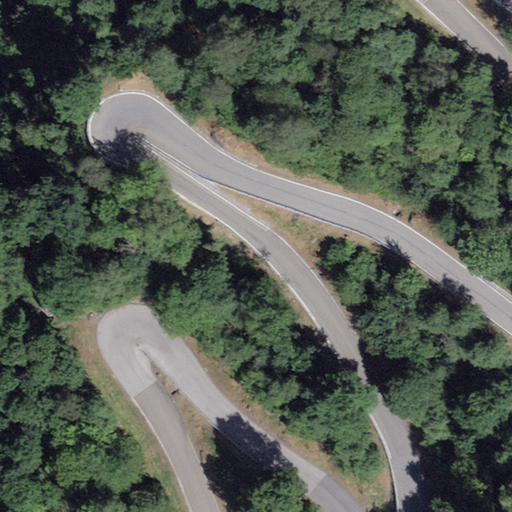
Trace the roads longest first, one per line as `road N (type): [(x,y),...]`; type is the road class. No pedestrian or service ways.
road 1 (tertiary): [(409,511),(393,429),(316,299),(248,230),(114,146),(108,128),(122,113),(151,117),(227,172),(395,235),(511,318)]
road 2 (tertiary): [(204,511),(165,423),(119,354),(121,333),(134,324),(163,341),(241,433),(345,511)]
